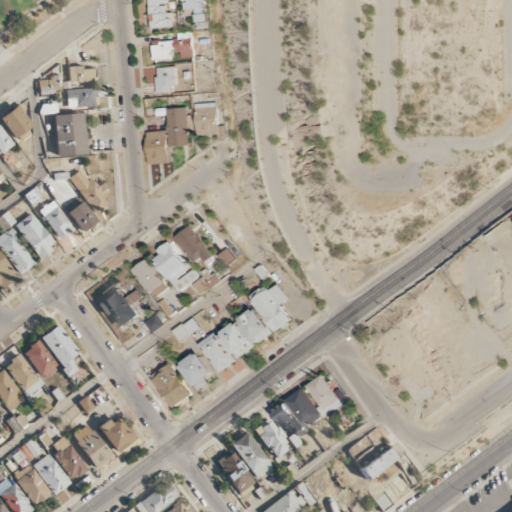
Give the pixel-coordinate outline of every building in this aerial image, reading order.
[(149,0),(150,27),(173,26),(173,12),(166,12),(166,3),(169,3),(169,0),(149,0)] [(154,58),(193,57),(192,32),(180,33),(181,41),(154,42),(154,58)] [(157,67),(158,93),(176,92),(175,66),(157,67)] [(94,81),(93,67),(67,67),(68,81),(94,81)] [(65,90),(66,108),(95,106),(94,88),(65,90)] [(195,103),(197,121),(201,121),(202,136),(223,134),(222,125),(218,125),(216,102),(195,103)] [(0,119),(16,141),(33,128),(16,105),(0,117),(0,119)] [(190,145),(189,107),(169,107),(170,146),(190,145)] [(84,155),(82,113),(53,115),(55,156),(84,155)] [(0,153),(12,146),(0,126),(0,153)] [(150,164),(171,163),(169,130),(148,131),(150,164)] [(109,204),(103,195),(110,190),(103,180),(93,187),(80,169),(68,177),(93,214),(109,204)] [(37,211),(58,240),(73,229),(51,201),(37,211)] [(79,232),(94,223),(82,201),(67,210),(79,232)] [(6,213),(0,216),(0,226),(3,230),(13,223),(6,213)] [(15,223),(36,259),(54,249),(34,213),(15,223)] [(177,235),(194,265),(212,255),(194,225),(177,235)] [(0,249),(18,275),(34,263),(9,229),(0,235),(0,249)] [(193,268),(191,270),(171,241),(158,249),(161,254),(156,258),(179,292),(200,278),(193,268)] [(236,258),(228,248),(220,254),(227,264),(236,258)] [(0,287),(14,279),(0,255),(0,287)] [(134,269),(156,298),(170,286),(149,258),(134,269)] [(202,293),(211,286),(203,277),(194,284),(202,293)] [(143,314),(116,280),(99,294),(104,299),(96,304),(105,315),(109,312),(124,329),(143,314)] [(289,298),(279,283),(269,290),(267,287),(252,297),(275,331),(292,320),(281,304),(289,298)] [(239,319),(257,344),(274,333),(256,307),(239,319)] [(165,323),(158,313),(146,322),(154,332),(165,323)] [(174,328),(180,340),(201,329),(194,318),(174,328)] [(240,358),(256,346),(238,321),(221,333),(240,358)] [(76,370),(68,359),(77,353),(58,325),(39,337),(67,376),(76,370)] [(200,344),(221,372),(237,359),(216,331),(200,344)] [(23,350),(41,379),(57,370),(39,341),(23,350)] [(216,374),(198,351),(180,365),(199,388),(216,374)] [(4,365),(25,396),(41,385),(20,354),(4,365)] [(174,407),(193,394),(172,363),(153,376),(174,407)] [(23,400),(2,370),(0,371),(0,399),(8,411),(23,400)] [(328,416),(345,405),(325,374),(308,385),(328,416)] [(305,428),(323,418),(307,388),(289,397),(305,428)] [(78,401),(84,413),(93,408),(86,397),(78,401)] [(275,410),(294,438),(305,430),(287,402),(275,410)] [(98,428),(115,453),(136,439),(128,427),(124,429),(116,416),(98,428)] [(290,448),(270,419),(254,430),(274,459),(290,448)] [(110,459),(89,424),(72,434),(93,469),(110,459)] [(256,481),(273,469),(246,432),(230,444),(256,481)] [(49,445),(69,481),(86,472),(65,436),(49,445)] [(40,453),(31,439),(18,448),(27,461),(40,453)] [(363,478),(395,460),(389,448),(356,466),(363,478)] [(256,485),(231,451),(216,462),(240,496),(256,485)] [(69,483),(48,454),(31,466),(53,495),(69,483)] [(12,476),(34,507),(51,495),(28,464),(12,476)] [(28,511),(32,509),(7,477),(0,482),(0,496),(12,511),(28,511)] [(138,511),(156,511),(177,496),(166,481),(133,506),(138,511)] [(294,489),(299,496),(301,495),(308,506),(315,502),(303,483),(294,489)] [(295,511),(306,505),(299,495),(295,498),(290,491),(261,511),(262,511),(295,511)] [(186,511),(179,502),(164,511),(186,511)]
